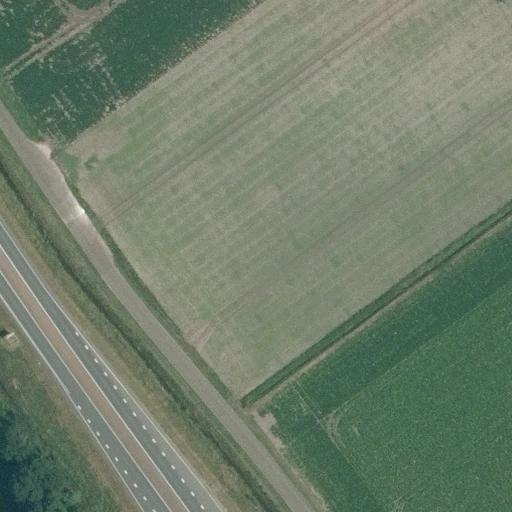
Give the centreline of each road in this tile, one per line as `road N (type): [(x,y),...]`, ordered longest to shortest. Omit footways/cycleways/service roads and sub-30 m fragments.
road 1 (unclassified): [(301,511),(32,169),(0,114)]
road 2 (trunk): [(200,511),(0,234)]
road 3 (trunk): [(0,280),(159,511)]
